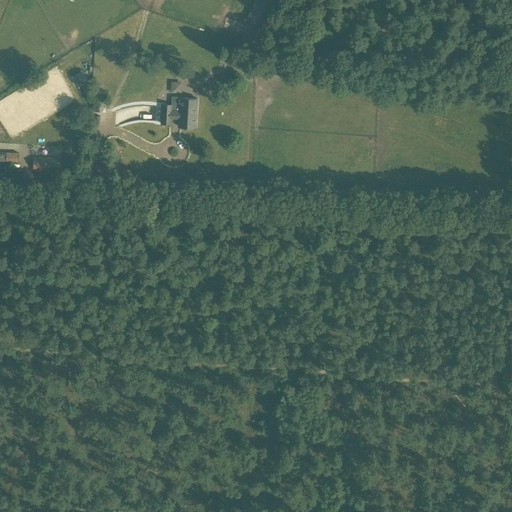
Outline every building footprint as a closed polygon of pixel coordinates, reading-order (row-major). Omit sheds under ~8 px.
[(275,6),(263,0),(256,0),(247,19),(265,27),(275,6)] [(72,75),(76,85),(88,79),(83,70),(72,75)] [(179,91),(178,80),(168,81),(169,92),(179,91)] [(93,111),(106,112),(107,91),(94,91),(93,111)] [(179,120),(179,126),(195,127),(197,98),(173,97),(172,105),(162,104),(161,123),(171,124),(172,119),(179,120)] [(6,152),(5,162),(18,163),(19,152),(6,152)] [(57,158),(35,157),(34,169),(46,169),(56,170),(57,158)]
